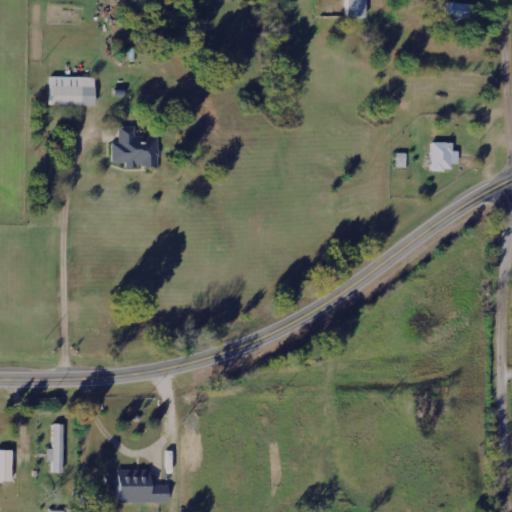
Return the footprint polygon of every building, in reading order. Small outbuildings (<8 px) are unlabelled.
[(365,16),(365,0),(344,0),(344,16),(365,16)] [(476,19),(476,3),(446,2),(446,18),(476,19)] [(50,104),(94,105),(95,76),(50,76),(50,104)] [(111,162),(125,162),(125,166),(156,167),(157,136),(135,135),(135,126),(119,125),(118,143),(112,142),(111,162)] [(451,142),(430,143),(431,170),(452,169),(451,142)] [(52,448),(47,448),(47,461),(52,461),(51,472),(62,472),(64,423),(53,423),(52,448)] [(0,480),(12,480),(12,449),(0,449),(0,480)] [(152,469),(116,469),(116,502),(170,501),(169,484),(152,484),(152,469)]
